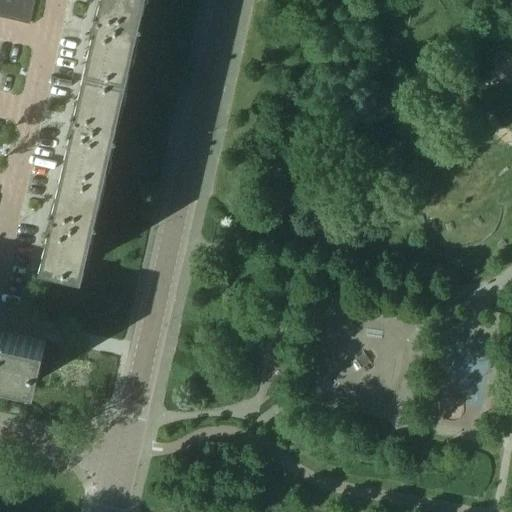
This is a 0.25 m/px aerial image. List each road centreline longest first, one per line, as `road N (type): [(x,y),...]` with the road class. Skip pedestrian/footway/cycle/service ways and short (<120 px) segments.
road 1 (unclassified): [(121,461),(225,0)]
road 2 (residential): [(55,0),(0,247)]
road 3 (unclassified): [(121,461),(0,437)]
